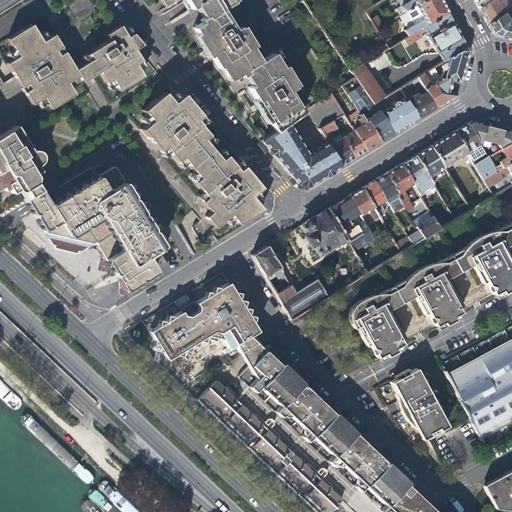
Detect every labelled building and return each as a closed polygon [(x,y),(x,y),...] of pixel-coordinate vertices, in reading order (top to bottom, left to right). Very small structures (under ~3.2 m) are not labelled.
[(204,20),(199,23),(223,59),(227,56),(236,70),(250,61),(259,74),(258,74),(267,86),(277,99),(288,91),(294,88),(272,53),(259,60),(238,26),(233,29),(221,9),(233,2),(232,0),(185,0),(191,9),(195,7),(201,17),(204,20)] [(308,9),(314,5),(310,1),(309,0),(305,0),(303,2),(308,9)] [(398,15),(405,11),(423,0),(410,0),(395,9),(398,15)] [(402,30),(406,37),(409,35),(446,12),(439,0),(423,0),(405,11),(413,24),(402,30)] [(473,0),(478,8),(491,0),(473,0)] [(491,0),(478,8),(479,11),(486,24),(502,13),(507,10),(502,0),(501,0),(491,0)] [(511,6),(511,2),(510,0),(501,0),(502,0),(507,10),(511,6)] [(511,6),(507,10),(502,13),(504,16),(506,14),(511,15),(511,6)] [(369,7),(364,10),(375,29),(381,26),(369,7)] [(426,28),(429,34),(452,22),(446,12),(409,35),(412,41),(423,35),(421,31),(426,28)] [(511,15),(506,14),(504,16),(502,13),(486,24),(491,32),(495,36),(511,40),(511,15)] [(428,35),(437,52),(460,37),(452,22),(429,34),(428,35)] [(241,72),(247,82),(258,74),(259,74),(250,61),(236,70),(227,56),(223,59),(199,23),(192,27),(195,31),(201,42),(217,68),(219,67),(221,71),(227,80),(229,79),(230,79),(241,72)] [(67,73),(73,69),(56,43),(51,34),(47,37),(43,30),(36,35),(29,24),(24,27),(5,38),(12,49),(5,54),(9,59),(4,62),(13,76),(29,103),(35,99),(39,105),(45,101),(49,107),(72,94),(68,87),(74,84),(67,73)] [(67,73),(74,84),(84,77),(96,70),(106,87),(112,84),(114,88),(138,74),(136,70),(141,67),(138,60),(148,54),(125,27),(119,31),(116,26),(114,27),(101,35),(104,40),(79,56),(81,59),(83,63),(78,66),(73,69),(67,73)] [(405,45),(412,41),(409,35),(406,37),(402,39),(405,45)] [(437,64),(444,60),(465,47),(460,37),(437,52),(441,59),(436,61),(437,64)] [(441,71),(439,77),(441,76),(444,77),(441,86),(446,88),(445,92),(454,94),(467,49),(465,47),(444,60),(444,62),(442,62),(441,63),(440,63),(439,65),(439,68),(441,71)] [(383,51),(370,59),(376,70),(390,64),(383,51)] [(368,74),(376,70),(370,59),(361,64),(368,74)] [(383,96),(368,74),(361,64),(350,71),(354,78),(371,104),(383,96)] [(421,73),(416,77),(418,80),(425,93),(434,108),(454,96),(454,94),(445,92),(446,88),(441,86),(444,77),(441,76),(439,77),(428,84),(421,73)] [(140,76),(138,74),(114,88),(116,91),(120,88),(140,76)] [(249,90),(253,96),(255,95),(256,93),(267,86),(258,74),(247,82),(250,85),(247,87),(249,90)] [(365,121),(378,142),(392,134),(377,112),(371,104),(354,78),(340,87),(358,116),(362,123),(365,121)] [(398,87),(404,96),(417,118),(429,111),(434,108),(425,93),(417,97),(415,93),(411,96),(404,84),(398,87)] [(256,102),(261,110),(277,99),(267,86),(256,93),(255,95),(253,96),(256,102)] [(267,119),(274,131),(286,123),(302,112),(288,91),(277,99),(261,110),(267,119)] [(161,94),(148,105),(141,111),(145,116),(139,121),(144,127),(139,131),(151,146),(161,156),(163,155),(166,152),(172,160),(180,169),(181,168),(185,164),(188,168),(191,171),(194,174),(188,179),(194,185),(201,194),(198,197),(196,199),(209,214),(204,218),(213,229),(216,226),(223,221),(228,226),(231,225),(244,219),(261,211),(254,204),(258,200),(254,195),(259,191),(244,172),(236,164),(234,166),(232,168),(230,165),(228,164),(233,161),(229,156),(218,143),(208,131),(206,129),(202,132),(198,127),(202,125),(204,123),(198,117),(181,96),(176,100),(171,94),(165,99),(163,96),(161,94)] [(305,110),(317,129),(330,121),(341,114),(328,95),(305,110)] [(390,105),(377,112),(392,134),(417,118),(404,96),(397,100),(396,100),(394,100),(393,101),(391,102),(390,103),(390,105)] [(347,130),(350,128),(346,123),(341,114),(330,121),(335,129),(341,139),(352,158),(364,150),(352,132),(343,137),(338,128),(342,125),(347,130)] [(358,116),(346,123),(350,128),(352,132),(364,150),(378,142),(365,121),(362,123),(358,116)] [(327,134),(335,129),(330,121),(317,129),(326,143),(340,166),(352,158),(341,139),(333,143),(327,134)] [(486,135),(479,124),(475,123),(470,121),(465,124),(478,145),(482,152),(485,158),(499,149),(511,140),(511,133),(511,132),(502,138),(486,135)] [(308,185),(340,166),(326,143),(318,147),(318,151),(310,156),(307,154),(286,123),(274,131),(259,141),(262,144),(281,167),(295,183),(300,184),(308,185)] [(471,150),(478,145),(465,124),(461,127),(453,132),(466,154),(473,166),(481,161),(485,158),(482,152),(475,157),(471,150)] [(485,125),(479,124),(486,135),(502,138),(511,132),(508,131),(503,130),(500,129),(499,130),(486,127),(485,126),(485,125)] [(15,190),(16,192),(34,181),(36,176),(34,173),(39,170),(36,165),(38,160),(38,157),(36,153),(33,152),(28,152),(24,146),(26,144),(25,142),(18,132),(16,133),(12,127),(0,135),(0,189),(2,192),(5,191),(6,190),(9,194),(15,190)] [(192,256),(116,132),(34,181),(16,192),(0,202),(0,216),(86,298),(93,298),(118,301),(144,286),(158,276),(192,256)] [(449,165),(466,154),(453,132),(442,139),(430,146),(443,168),(447,175),(458,192),(465,187),(459,176),(454,174),(449,165)] [(494,167),(496,170),(511,160),(511,140),(499,149),(503,157),(496,161),(498,165),(494,167)] [(438,181),(438,180),(434,174),(443,168),(430,146),(423,150),(414,155),(432,185),(438,181)] [(433,186),(432,185),(414,155),(409,159),(400,164),(412,185),(424,203),(429,200),(424,193),(423,193),(422,193),(433,186)] [(510,184),(511,183),(511,160),(496,170),(495,171),(481,179),(487,188),(493,184),(503,178),(504,177),(504,176),(504,175),(507,173),(511,180),(508,182),(510,184)] [(486,169),(481,161),(473,166),(481,179),(495,171),(492,166),(486,169)] [(402,191),(412,185),(400,164),(394,168),(385,173),(397,194),(402,203),(408,199),(402,191)] [(438,180),(447,175),(443,168),(434,174),(438,180)] [(373,181),(385,201),(392,213),(404,206),(402,203),(397,194),(385,173),(382,175),(373,181)] [(379,205),(385,201),(373,181),(369,183),(361,188),(379,217),(384,214),(379,205)] [(498,192),(493,184),(487,188),(491,196),(498,192)] [(373,221),(379,217),(361,188),(358,190),(347,196),(358,213),(360,216),(367,211),(373,221)] [(358,213),(347,196),(344,198),(337,203),(331,206),(327,209),(339,228),(346,240),(348,238),(360,231),(357,225),(353,227),(348,219),(355,215),(358,213)] [(408,199),(402,203),(404,206),(408,212),(413,208),(408,199)] [(346,240),(339,228),(327,209),(321,213),(309,220),(299,226),(305,236),(304,236),(311,249),(312,248),(318,256),(346,240)] [(413,221),(416,226),(432,216),(429,211),(413,221)] [(439,228),(432,216),(416,226),(418,229),(423,238),(433,232),(439,228)] [(359,300),(359,301),(355,303),(352,304),(350,307),(347,311),(345,314),(345,316),(345,320),(346,324),(349,330),(351,329),(361,348),(363,347),(369,360),(375,357),(377,360),(394,351),(393,347),(399,344),(395,338),(392,331),(395,329),(385,311),(390,308),(393,306),(398,304),(403,301),(411,297),(421,316),(425,313),(429,321),(432,326),(438,323),(439,326),(453,319),(451,316),(457,313),(454,309),(449,300),(453,298),(442,280),(448,277),(456,272),(464,268),(469,265),(479,284),(483,282),(487,290),(490,295),(495,292),(497,295),(511,287),(509,285),(511,282),(511,274),(508,268),(511,267),(501,248),(506,245),(511,241),(511,219),(504,224),(479,238),(478,235),(475,237),(471,239),(473,241),(446,256),(421,269),(420,267),(417,268),(413,270),(414,273),(394,284),(389,287),(385,290),(373,296),(364,301),(363,299),(359,300)] [(374,238),(363,221),(360,224),(357,225),(360,231),(348,238),(355,249),(374,238)] [(418,229),(407,236),(412,245),(423,238),(418,229)] [(405,249),(412,245),(407,236),(395,243),(401,252),(405,249)] [(282,274),(265,247),(256,252),(251,255),(264,276),(273,271),(274,273),(273,274),(276,279),(282,274)] [(271,288),(280,302),(294,293),(285,279),(271,288)] [(300,289),(294,293),(280,302),(290,319),(326,297),(316,279),(300,289)] [(231,346),(236,353),(252,343),(250,340),(247,336),(256,331),(227,284),(194,303),(196,307),(193,309),(191,307),(183,312),(184,314),(181,316),(179,312),(155,327),(150,344),(152,345),(149,347),(149,348),(151,350),(152,350),(154,349),(154,351),(171,356),(202,337),(219,342),(224,350),(231,346)] [(320,304),(322,309),(330,304),(328,300),(320,304)] [(511,338),(510,339),(494,348),(479,356),(463,364),(446,374),(469,422),(472,427),(475,432),(478,437),(490,431),(497,427),(506,422),(511,418),(511,338)] [(259,344),(256,341),(252,343),(236,353),(239,357),(245,364),(249,360),(262,347),(259,344)] [(268,354),(262,347),(249,360),(260,371),(271,360),(272,358),(268,354)] [(374,460),(366,469),(364,471),(362,469),(354,462),(364,451),(363,450),(354,441),(355,440),(350,435),(349,436),(328,416),(329,415),(328,414),(323,409),(322,410),(302,392),(303,390),(297,385),(296,386),(275,367),(276,365),(271,360),(260,371),(249,360),(245,364),(255,376),(245,387),(248,389),(250,392),(254,389),(275,408),(271,412),(274,415),(277,418),(281,414),(299,431),(301,433),(297,436),(300,439),(303,442),(307,438),(328,458),(324,462),(326,464),(329,467),(333,463),(336,466),(354,482),(350,486),(353,490),(355,492),(360,488),(362,490),(370,498),(380,507),(376,511),(387,511),(397,501),(398,499),(408,489),(402,484),(401,485),(392,477),(391,476),(380,466),(381,464),(376,458),(374,460)] [(403,421),(406,424),(437,406),(433,400),(439,397),(434,390),(430,393),(422,380),(419,382),(412,370),(407,373),(405,370),(391,378),(392,381),(387,384),(393,395),(393,401),(395,408),(397,412),(399,415),(402,419),(403,421)] [(317,479),(316,478),(312,474),(279,443),(265,430),(259,425),(229,396),(212,380),(198,395),(261,454),(262,455),(298,489),(303,494),(322,511),(325,511),(338,499),(321,482),(317,479)] [(440,432),(438,429),(436,424),(441,422),(437,414),(441,412),(437,406),(406,424),(411,429),(412,429),(413,430),(414,431),(415,432),(416,432),(417,433),(418,433),(419,434),(420,434),(421,434),(422,435),(423,435),(424,437),(425,440),(428,438),(440,432)] [(262,422),(259,425),(265,430),(268,427),(262,422)] [(420,439),(424,437),(423,435),(422,435),(421,434),(420,434),(419,434),(418,433),(417,433),(416,432),(415,432),(414,431),(413,430),(412,429),(411,429),(417,441),(420,439)] [(365,467),(366,469),(374,460),(371,458),(364,451),(354,462),(362,469),(365,467)] [(511,470),(503,476),(504,477),(492,483),(483,488),(494,508),(511,510),(511,509),(511,470)]
